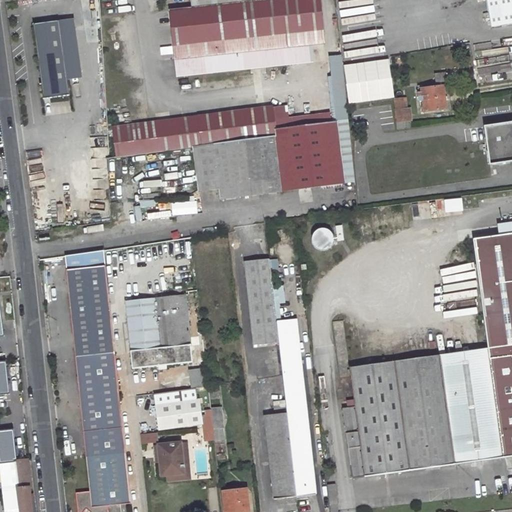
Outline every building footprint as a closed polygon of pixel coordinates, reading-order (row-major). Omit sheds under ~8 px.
[(319,0),(191,0),(192,8),(170,10),(177,77),(281,66),(279,48),(310,45),(324,43),(319,0)] [(511,0),(488,0),(493,26),(511,23),(511,0)] [(33,25),(43,99),(69,95),(59,21),(33,25)] [(281,66),(312,62),(310,45),(279,48),(281,66)] [(342,57),(329,59),(336,122),(348,121),(347,106),(342,65),(342,57)] [(446,73),(436,75),(436,82),(447,81),(446,73)] [(443,86),(422,89),(424,112),(446,109),(443,86)] [(410,128),(410,121),(412,121),(411,108),(407,109),(406,98),(394,99),(398,129),(410,128)] [(226,143),(275,136),(274,129),(271,110),(115,131),(119,157),(193,147),(226,143)] [(336,122),(317,124),(324,187),(355,183),(348,121),(336,122)] [(317,124),(288,128),(294,191),(324,187),(317,124)] [(511,128),(506,124),(485,127),(487,139),(511,135),(511,128)] [(275,136),(226,143),(231,199),(294,191),(288,128),(274,129),(275,136)] [(511,135),(487,139),(485,139),(489,165),(511,161),(511,135)] [(226,143),(193,147),(199,191),(219,189),(221,200),(231,199),(226,143)] [(264,224),(249,225),(251,241),(266,239),(264,224)] [(490,357),(351,377),(352,387),(355,406),(343,408),(353,478),(511,455),(511,233),(474,239),(489,348),(490,357)] [(270,259),(245,261),(254,345),(279,342),(277,322),(276,320),(276,314),(270,259)] [(130,503),(114,352),(109,302),(105,266),(65,270),(89,491),(75,492),(77,511),(82,511),(84,510),(85,511),(107,511),(107,505),(130,503)] [(186,294),(124,300),(130,349),(132,368),(193,362),(186,294)] [(124,300),(109,302),(114,352),(130,349),(124,300)] [(297,319),(277,322),(279,342),(285,400),(287,413),(296,496),(316,494),(297,319)] [(489,348),(349,367),(351,377),(490,357),(489,348)] [(349,367),(339,368),(342,389),(352,387),(349,367)] [(205,368),(189,369),(192,388),(199,387),(207,386),(205,368)] [(158,429),(203,424),(205,441),(215,440),(213,429),(211,409),(206,410),(207,414),(202,415),(200,399),(199,387),(192,388),(154,393),(158,429)] [(285,400),(273,401),(275,415),(287,413),(285,400)] [(20,406),(12,407),(14,417),(21,416),(20,406)] [(211,409),(213,429),(222,427),(220,408),(211,409)] [(275,415),(265,416),(274,498),(296,496),(287,413),(275,415)] [(222,427),(213,429),(215,440),(215,442),(223,441),(222,427)] [(187,442),(181,443),(184,473),(166,474),(167,481),(191,479),(187,442)] [(181,443),(154,446),(155,458),(160,458),(161,465),(159,465),(160,475),(166,474),(184,473),(181,443)] [(31,487),(28,459),(15,461),(17,476),(19,488),(17,488),(20,511),(32,511),(30,487),(31,487)] [(20,511),(17,488),(19,488),(17,476),(10,477),(14,511),(20,511)] [(335,484),(327,485),(329,504),(337,503),(335,484)] [(246,488),(223,491),(225,511),(244,511),(249,511),(246,488)]
